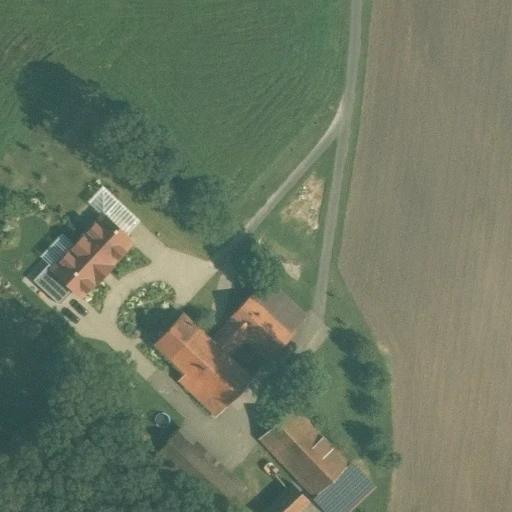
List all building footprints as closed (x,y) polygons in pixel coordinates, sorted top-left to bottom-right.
[(71,299),(127,243),(94,211),(28,278),(54,303),(64,293),(71,299)] [(147,315),(150,312),(113,278),(88,305),(126,339),(137,326),(147,315)] [(305,317),(265,280),(251,294),(290,332),(305,317)] [(250,379),(227,357),(244,338),(245,338),(268,360),(290,337),(293,334),(290,332),(251,294),(226,321),(228,322),(210,341),(213,344),(184,375),(178,381),(215,417),(250,379)] [(169,303),(153,321),(165,332),(181,314),(169,303)] [(210,341),(181,314),(165,332),(155,343),(152,345),(184,375),(213,344),(210,341)] [(153,321),(147,315),(137,326),(155,343),(165,332),(153,321)] [(347,465),(292,407),(259,439),(314,497),(316,495),(331,511),(333,511),(363,485),(346,467),(347,465)] [(122,430),(137,447),(147,437),(133,421),(122,430)] [(179,429),(143,468),(189,511),(222,511),(243,491),(179,429)] [(316,511),(291,485),(263,511),(316,511)]
